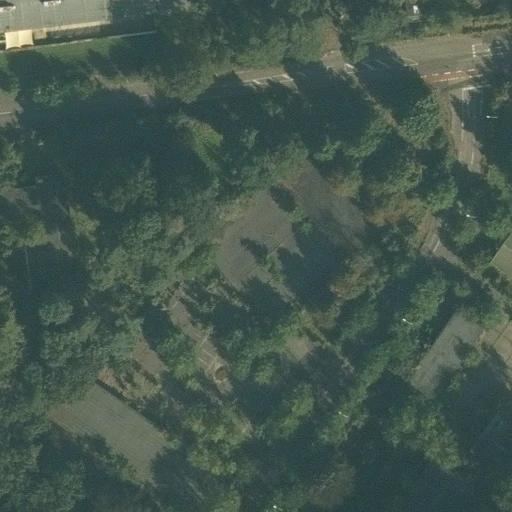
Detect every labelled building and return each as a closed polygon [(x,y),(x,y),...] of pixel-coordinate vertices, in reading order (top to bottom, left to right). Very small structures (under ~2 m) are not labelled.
[(0,0),(0,29),(185,6),(184,0),(0,0)] [(0,221),(0,245),(24,243),(23,236),(44,233),(42,216),(15,219),(16,224),(5,225),(4,221),(0,221)] [(511,229),(491,260),(511,274),(511,229)] [(457,309),(395,397),(421,415),(483,327),(457,309)] [(208,511),(232,478),(79,372),(50,414),(191,511),(208,511)] [(511,405),(504,400),(471,448),(498,466),(508,452),(495,443),(511,418),(511,405)] [(432,457),(394,511),(455,511),(474,486),(432,457)]
